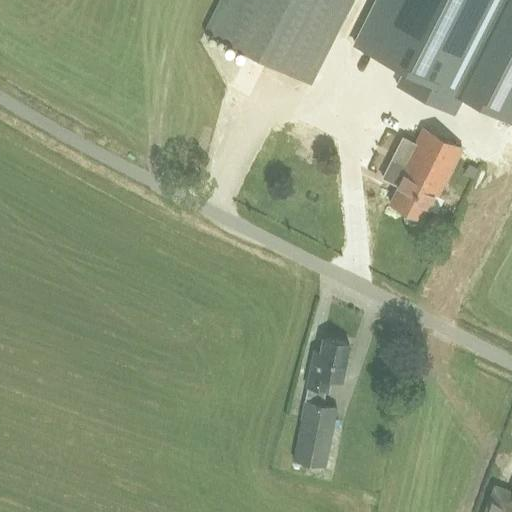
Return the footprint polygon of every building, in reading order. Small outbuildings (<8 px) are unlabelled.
[(220,0),(206,29),(310,82),(351,0),(220,0)] [(380,0),(378,7),(415,23),(425,2),(428,3),(428,0),(380,0)] [(511,0),(488,0),(444,88),(511,122),(511,0)] [(368,64),(385,77),(398,59),(378,44),(372,53),(375,55),(368,64)] [(399,185),(391,203),(422,219),(435,193),(438,194),(462,147),(424,128),(416,143),(405,165),(392,159),(383,177),(399,185)] [(331,377),(343,380),(350,344),(324,338),(321,351),(316,350),(308,386),(329,390),(331,377)] [(337,406),(306,400),(294,459),(326,465),(337,406)] [(511,511),(511,493),(496,487),(486,511),(511,511)]
